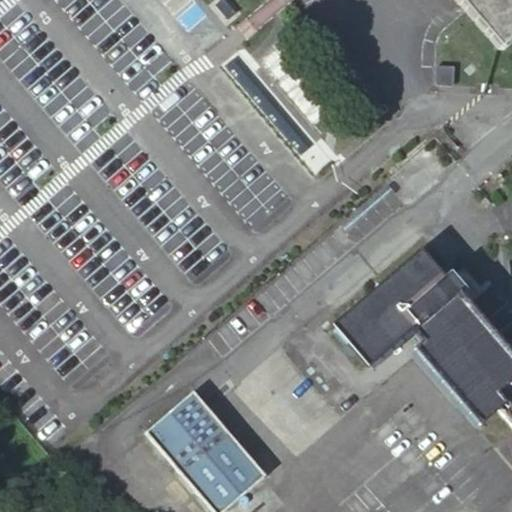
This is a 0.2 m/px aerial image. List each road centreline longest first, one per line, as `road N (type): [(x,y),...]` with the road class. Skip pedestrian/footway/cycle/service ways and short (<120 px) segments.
road 1 (unknown): [(36,0),(251,247)]
road 2 (unknown): [(0,78),(192,298)]
road 3 (unknown): [(140,0),(310,196)]
road 4 (unknown): [(310,196),(404,131),(448,111),(511,115)]
road 5 (unknown): [(0,201),(126,349)]
road 6 (unknown): [(126,349),(77,378),(58,375),(0,323)]
